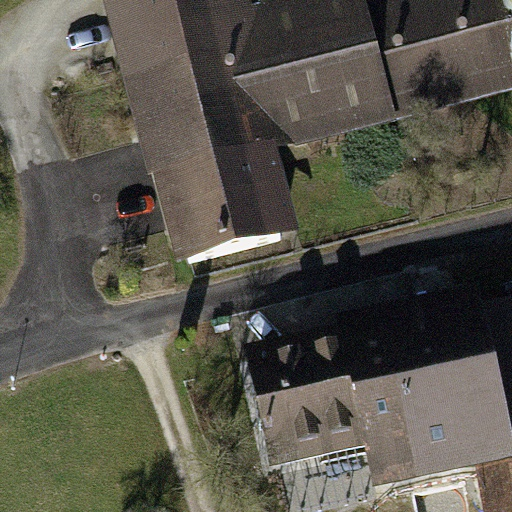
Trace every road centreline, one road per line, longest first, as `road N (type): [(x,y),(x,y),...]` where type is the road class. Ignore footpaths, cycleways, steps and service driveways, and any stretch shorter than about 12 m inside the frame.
road 1 (residential): [(511,222),(0,363)]
road 2 (track): [(206,511),(140,320)]
